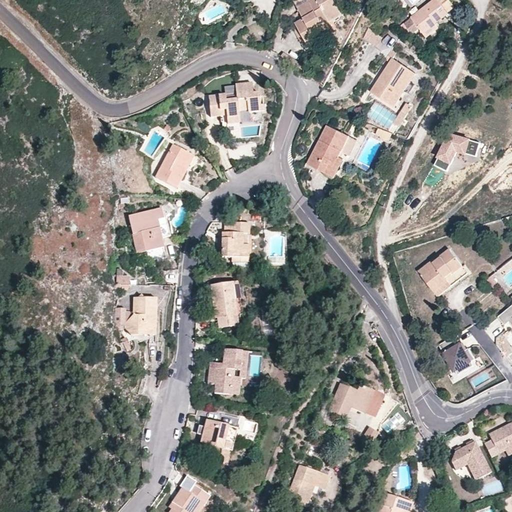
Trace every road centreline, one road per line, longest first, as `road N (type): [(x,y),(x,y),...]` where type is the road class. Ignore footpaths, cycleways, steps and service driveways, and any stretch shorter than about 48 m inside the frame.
road 1 (residential): [(282,174),(297,94),(290,75),(264,60),(226,57),(122,109),(99,105),(0,9)]
road 2 (residential): [(129,511),(165,463),(183,385),(192,249),(202,219),(217,198),(282,174)]
road 3 (residential): [(511,396),(437,416),(383,312),(282,174)]
road 4 (track): [(483,0),(492,11),(386,208),(379,252),(395,331)]
road 5 (track): [(260,511),(286,430),(340,349)]
